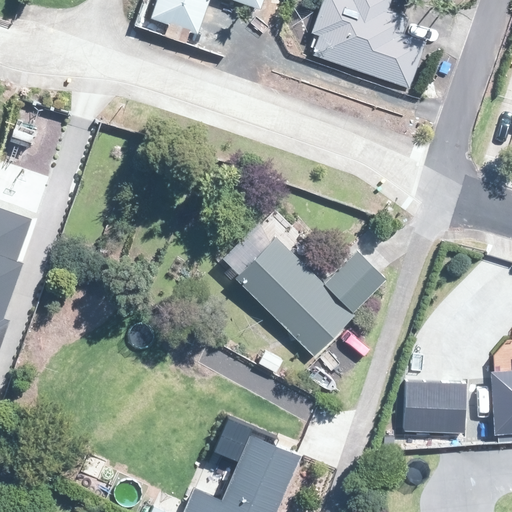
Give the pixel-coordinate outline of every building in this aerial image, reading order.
[(259,6),(261,0),(156,0),(151,14),(190,29),(198,31),(207,4),(208,0),(241,0),(257,5),(259,6)] [(388,0),(322,0),(320,8),(312,29),(319,32),(312,52),(409,86),(426,39),(402,31),(408,15),(404,13),(386,7),(388,0)] [(0,365),(36,262),(20,256),(33,220),(0,208),(0,365)] [(269,238),(260,222),(257,218),(221,253),(238,270),(234,274),(314,353),(354,311),(353,309),(381,280),(366,266),(338,295),(303,262),(301,259),(307,259),(313,254),(313,245),(308,241),(307,240),(299,240),(293,246),(294,252),(275,233),(269,238)] [(350,326),(319,355),(335,372),(366,342),(350,326)] [(511,366),(496,367),(489,367),(494,430),(511,429),(511,366)] [(464,430),(466,385),(466,382),(406,378),(404,427),(464,430)] [(301,452),(295,450),(275,442),(279,433),(244,418),(236,436),(245,440),(239,454),(231,474),(227,481),(225,488),(221,496),(216,494),(211,491),(193,484),(180,511),(274,511),(285,489),(301,452)]
